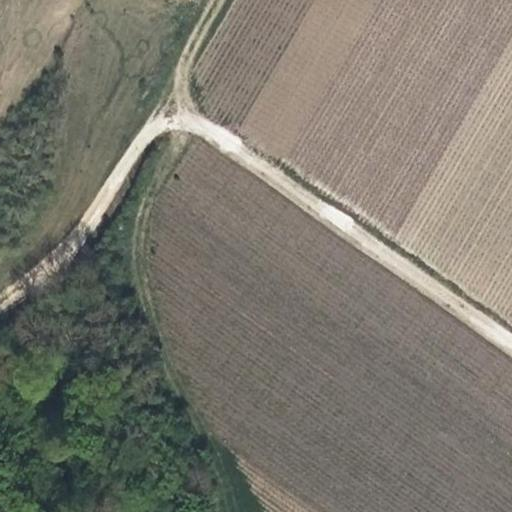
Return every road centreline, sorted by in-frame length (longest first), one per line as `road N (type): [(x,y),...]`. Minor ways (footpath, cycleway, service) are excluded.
road 1 (track): [(511,346),(198,116),(140,138),(79,234),(0,307)]
road 2 (track): [(230,511),(228,490),(168,358),(139,255),(141,196),(175,120),(191,34),(208,0)]
